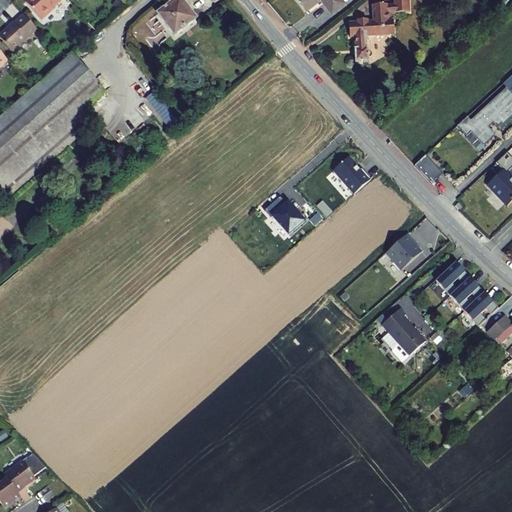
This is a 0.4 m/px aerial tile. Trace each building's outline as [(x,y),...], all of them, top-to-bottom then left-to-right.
[(53,7),(61,0),(27,0),(25,2),(41,20),(54,9),(53,7)] [(120,0),(117,0),(114,6),(119,10),(124,2),(120,0)] [(196,19),(181,0),(175,0),(157,14),(174,36),(196,19)] [(297,0),(306,12),(321,1),(332,15),(345,5),(340,0),(297,0)] [(357,22),(349,23),(350,38),(355,37),(355,49),(354,49),(355,62),(369,62),(368,48),(367,48),(366,37),(394,35),(393,20),(395,20),(395,13),(409,12),(408,0),(394,0),(394,4),(372,5),(373,21),(368,22),(368,20),(357,21),(357,22)] [(13,24),(0,35),(0,39),(12,52),(36,30),(24,16),(14,25),(13,24)] [(90,30),(86,27),(82,33),(86,36),(90,30)] [(75,52),(0,118),(0,202),(2,204),(96,121),(86,109),(105,93),(73,58),(77,54),(75,52)] [(511,74),(502,83),(507,89),(511,93),(511,74)] [(20,89),(24,94),(30,89),(26,84),(20,89)] [(467,117),(457,126),(466,136),(470,132),(483,146),(495,135),(488,127),(493,123),(500,130),(511,118),(511,93),(507,89),(472,122),(467,117)] [(171,131),(180,124),(155,92),(146,99),(171,131)] [(426,155),(415,165),(424,175),(432,184),(443,174),(434,164),(426,155)] [(408,236),(386,256),(401,273),(422,254),(413,245),(414,244),(408,236)] [(456,266),(435,284),(450,300),(457,293),(452,288),(457,283),(463,288),(470,281),(456,266)] [(450,300),(464,315),(471,309),(466,303),(471,298),(477,304),(484,297),(470,281),(450,300)] [(478,331),(485,324),(480,318),(485,313),(491,319),(498,312),(484,297),(464,315),(478,331)] [(407,318),(402,312),(383,328),(411,359),(427,344),(406,320),(407,318)] [(500,319),(483,335),(491,343),(508,328),(500,319)] [(511,336),(511,324),(508,328),(491,343),(497,350),(511,336)] [(511,349),(503,358),(509,364),(511,361),(511,349)] [(7,479),(17,492),(35,479),(23,462),(4,475),(7,479)] [(0,502),(4,508),(20,496),(17,492),(7,479),(0,484),(0,502)]
